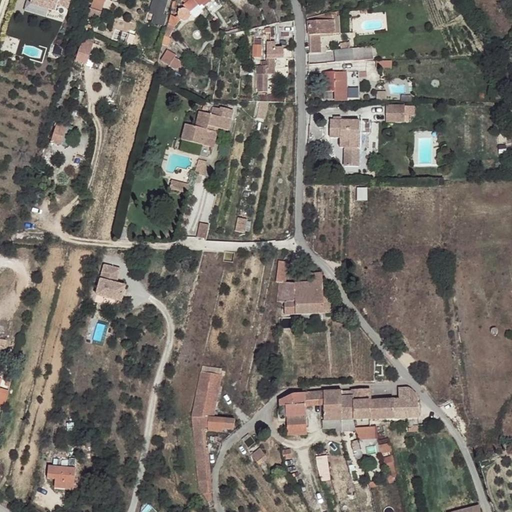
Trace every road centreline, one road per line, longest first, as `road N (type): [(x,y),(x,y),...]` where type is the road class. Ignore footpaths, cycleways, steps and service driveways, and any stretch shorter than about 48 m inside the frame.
road 1 (unclassified): [(293,0),(301,25),(297,236),(413,381)]
road 2 (unclassified): [(413,381),(284,387),(217,466),(221,511)]
road 3 (unknown): [(136,511),(172,335),(164,311),(127,284)]
road 4 (unknown): [(304,245),(159,246),(70,233)]
road 5 (unclassified): [(413,381),(461,441),(485,511)]
